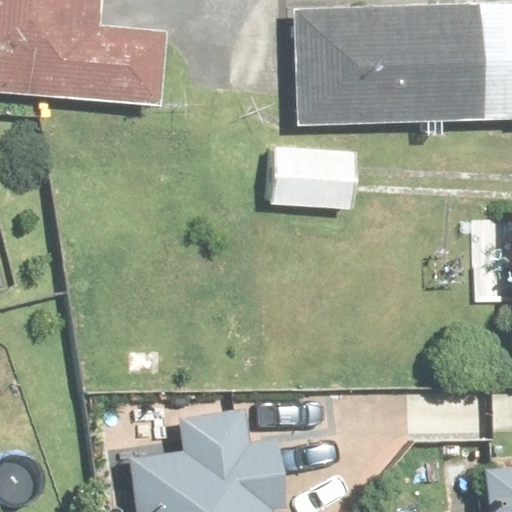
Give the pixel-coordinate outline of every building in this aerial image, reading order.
[(0,0),(0,150),(39,154),(41,134),(84,139),(92,72),(47,66),(52,0),(0,0)] [(511,32),(228,43),(233,169),(511,159),(511,32)] [(299,188),(196,184),(193,251),(296,255),(299,188)] [(511,248),(447,247),(443,423),(511,424),(511,248)] [(117,461),(120,497),(66,501),(66,511),(224,511),(223,490),(198,492),(196,457),(117,461)] [(511,511),(511,503),(418,511),(511,511)]
